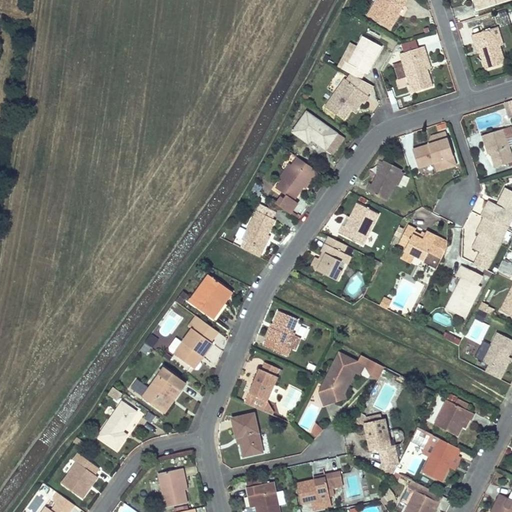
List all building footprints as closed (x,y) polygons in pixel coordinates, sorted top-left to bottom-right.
[(389,30),(405,0),(375,0),(366,17),(389,30)] [(478,9),(498,3),(496,0),(478,0),(475,1),(478,9)] [(486,69),(504,63),(499,46),(496,37),(501,36),(498,28),(471,36),(474,44),(478,43),(481,53),(486,69)] [(366,73),(381,46),(362,37),(348,63),(345,61),(341,68),(359,78),(363,71),(366,73)] [(429,76),(425,62),(429,61),(424,47),(401,54),(413,92),(432,86),(429,76)] [(344,80),(324,107),(341,119),(348,110),(356,99),(360,102),(362,104),(367,97),(344,80)] [(356,99),(348,110),(352,113),(360,102),(356,99)] [(324,148),(335,133),(305,111),(290,131),(306,143),(310,138),(324,148)] [(495,169),(511,163),(511,154),(510,148),(508,141),(511,140),(511,131),(511,129),(482,139),(487,152),(489,151),(495,169)] [(341,137),(335,133),(324,148),(330,153),(341,137)] [(437,173),(455,168),(444,135),(431,140),(433,145),(429,146),(421,149),(416,160),(419,170),(435,165),(437,173)] [(317,171),(298,157),(292,165),(282,178),(275,187),(286,194),(283,197),(281,196),(276,203),(288,212),(295,201),(292,199),(303,185),(310,176),(312,177),(317,171)] [(279,175),(282,178),(292,165),(289,163),(279,175)] [(383,163),(371,186),(368,184),(365,191),(385,202),(394,185),(401,173),(401,172),(383,163)] [(397,187),(403,175),(401,173),(394,185),(397,187)] [(310,176),(303,185),(305,187),(312,177),(310,176)] [(260,191),(252,186),(249,192),(257,196),(260,191)] [(486,271),(511,220),(511,193),(505,189),(496,205),(495,205),(491,213),(483,208),(479,217),(482,218),(486,220),(479,234),(471,248),(479,252),(473,264),(486,271)] [(491,213),(495,205),(487,200),(483,208),(491,213)] [(259,201),(255,208),(271,216),(274,209),(259,201)] [(361,246),(377,216),(357,205),(350,219),(345,228),(341,226),(337,234),(361,246)] [(247,241),(244,248),(258,256),(262,247),(260,246),(267,232),(274,218),(271,216),(255,208),(241,237),(247,241)] [(345,228),(350,219),(346,217),(341,226),(345,228)] [(475,232),(479,234),(486,220),(482,218),(475,232)] [(429,254),(437,238),(426,232),(422,241),(413,236),(415,230),(408,227),(399,245),(406,249),(404,252),(414,257),(424,263),(429,254)] [(403,232),(398,229),(395,235),(400,238),(403,232)] [(267,232),(260,246),(262,247),(269,234),(267,232)] [(325,253),(316,271),(336,281),(341,271),(336,268),(343,254),(340,252),(344,244),(328,236),(320,251),(325,253)] [(445,242),(437,238),(429,254),(439,259),(444,249),(445,242)] [(448,244),(445,242),(444,249),(439,259),(442,260),(448,247),(448,244)] [(325,253),(320,251),(317,258),(314,256),(308,267),(316,271),(325,253)] [(511,275),(511,272),(511,252),(508,251),(499,270),(511,275)] [(414,257),(404,252),(400,259),(410,264),(414,257)] [(463,265),(458,275),(462,277),(476,284),(481,275),(463,265)] [(208,319),(228,293),(205,276),(185,302),(208,319)] [(462,277),(447,307),(465,317),(480,287),(476,284),(462,277)] [(511,287),(500,312),(511,317),(511,287)] [(383,297),(379,305),(387,308),(391,300),(383,297)] [(481,302),(477,308),(484,311),(487,305),(481,302)] [(495,309),(487,305),(484,311),(492,315),(495,309)] [(288,347),(284,345),(289,335),(295,320),(277,312),(265,338),(274,343),(271,350),(284,356),(288,347)] [(206,342),(213,332),(192,317),(184,327),(188,329),(170,354),(190,369),(208,344),(206,342)] [(481,345),(489,323),(473,317),(465,340),(481,345)] [(507,356),(511,346),(511,339),(496,331),(481,360),(488,364),(485,371),(499,379),(504,370),(501,369),(507,356)] [(445,332),(443,338),(454,342),(455,336),(445,332)] [(289,335),(284,345),(288,347),(293,337),(289,335)] [(147,337),(141,345),(148,349),(153,342),(147,337)] [(357,375),(362,366),(369,370),(366,376),(374,380),(380,367),(359,357),(356,364),(337,354),(317,393),(334,402),(343,399),(341,393),(339,389),(344,379),(347,381),(351,373),(357,375)] [(504,370),(510,357),(507,356),(501,369),(504,370)] [(261,411),(276,377),(273,376),(276,369),(262,362),(259,369),(256,369),(242,403),(261,411)] [(160,368),(138,398),(156,411),(167,395),(171,398),(181,384),(160,368)] [(339,389),(341,393),(347,381),(344,379),(339,389)] [(275,386),(270,398),(276,400),(281,388),(275,386)] [(119,395),(110,388),(105,394),(115,401),(119,395)] [(334,402),(317,393),(321,406),(334,402)] [(160,413),(171,398),(167,395),(156,411),(160,413)] [(464,408),(453,402),(446,399),(434,423),(457,434),(461,424),(458,422),(462,415),(465,416),(469,418),(472,412),(464,408)] [(454,400),(453,402),(464,408),(465,405),(454,400)] [(117,402),(93,436),(115,451),(125,436),(121,433),(134,414),(117,402)] [(251,414),(230,420),(235,437),(237,436),(243,457),(261,452),(251,414)] [(351,426),(362,423),(364,419),(356,416),(351,426)] [(389,446),(383,418),(362,423),(369,450),(375,449),(378,463),(393,471),(396,465),(391,445),(389,446)] [(314,423),(309,431),(314,437),(321,430),(314,423)] [(409,440),(422,447),(429,433),(416,426),(409,440)] [(455,454),(458,448),(429,433),(422,447),(419,454),(428,459),(422,471),(442,481),(448,468),(455,454)] [(80,442),(74,438),(71,442),(77,446),(80,442)] [(75,463),(61,484),(81,498),(88,488),(85,485),(92,475),(97,468),(77,454),(72,461),(75,463)] [(455,454),(448,468),(454,470),(460,457),(455,454)] [(390,477),(393,471),(378,463),(375,469),(390,477)] [(181,490),(178,477),(182,476),(180,468),(156,474),(163,506),(184,502),(181,490)] [(309,502),(329,497),(328,496),(333,495),(331,487),(342,485),(339,471),(312,476),(313,481),(296,484),(300,504),(309,502)] [(92,475),(85,485),(88,488),(96,477),(92,475)] [(246,479),(247,486),(260,483),(258,476),(246,479)] [(435,509),(442,496),(410,479),(398,501),(406,505),(402,511),(429,511),(432,508),(435,509)] [(246,487),(248,496),(252,495),(254,505),(255,511),(278,511),(273,481),(260,483),(247,486),(246,487)] [(504,504),(496,500),(490,511),(511,511),(511,489),(507,497),(504,504)] [(276,492),(280,504),(285,502),(282,490),(276,492)] [(66,511),(67,511),(72,505),(55,492),(51,498),(54,504),(66,511)] [(382,493),(379,498),(382,503),(388,502),(382,493)] [(499,493),(496,500),(504,504),(507,497),(499,493)] [(311,509),(330,505),(329,497),(309,502),(311,509)]
